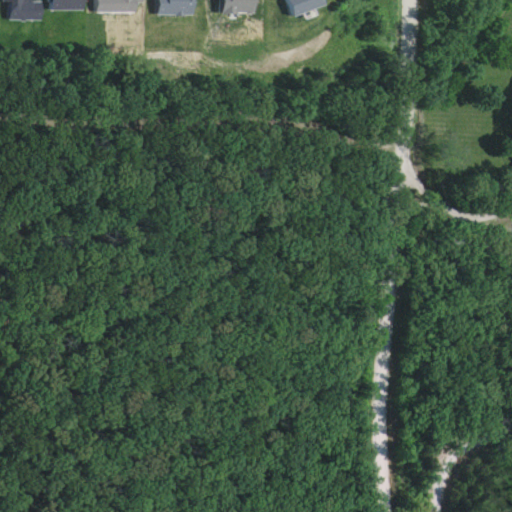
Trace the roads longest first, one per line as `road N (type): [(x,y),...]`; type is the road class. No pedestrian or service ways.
road 1 (tertiary): [(385,511),(374,388),(404,147),(411,0)]
road 2 (residential): [(0,254),(92,120),(310,120),(404,147)]
